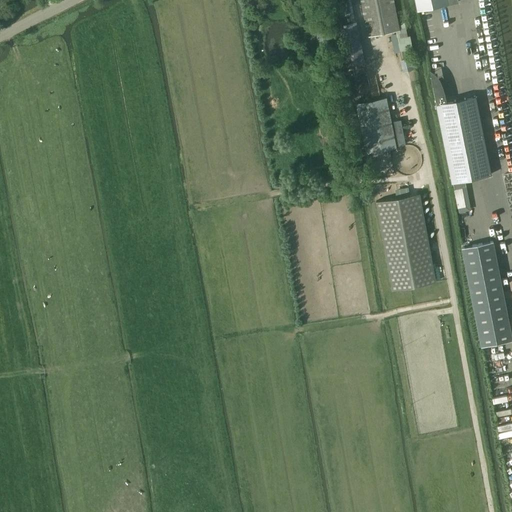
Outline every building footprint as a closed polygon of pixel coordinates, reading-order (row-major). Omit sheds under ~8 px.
[(333,0),(339,25),(355,21),(350,0),(333,0)] [(360,0),(367,37),(400,31),(393,0),(360,0)] [(414,0),(417,10),(458,2),(457,0),(414,0)] [(356,21),(355,21),(339,25),(337,25),(345,65),(364,61),(356,21)] [(432,85),(436,104),(435,104),(451,183),(452,182),(464,180),(491,175),(476,95),(446,101),(445,94),(440,81),(438,78),(436,74),(433,72),(429,69),(432,85)] [(395,147),(385,97),(356,103),(365,153),(395,147)] [(391,121),(395,144),(402,143),(398,120),(391,121)] [(465,206),(461,187),(465,186),(464,180),(452,182),(453,188),(457,208),(465,206)] [(436,282),(420,194),(375,202),(391,290),(436,282)] [(462,248),(481,346),(511,339),(511,338),(493,242),(462,248)]
